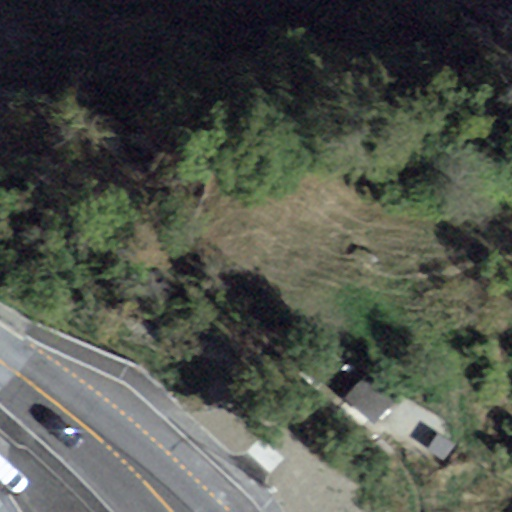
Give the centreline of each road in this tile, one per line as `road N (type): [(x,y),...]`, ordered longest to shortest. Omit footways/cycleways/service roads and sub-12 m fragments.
road 1 (tertiary): [(192,511),(2,360)]
road 2 (tertiary): [(2,360),(129,511)]
